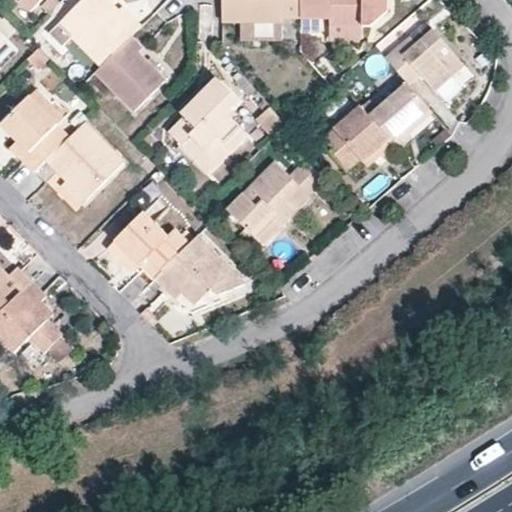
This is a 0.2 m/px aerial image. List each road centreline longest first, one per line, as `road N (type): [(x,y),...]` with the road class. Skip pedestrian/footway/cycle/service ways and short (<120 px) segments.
road 1 (residential): [(511,112),(482,166),(314,313),(177,371)]
road 2 (residential): [(177,371),(0,192)]
road 3 (residential): [(177,371),(0,426)]
road 4 (trunk): [(511,439),(383,511)]
